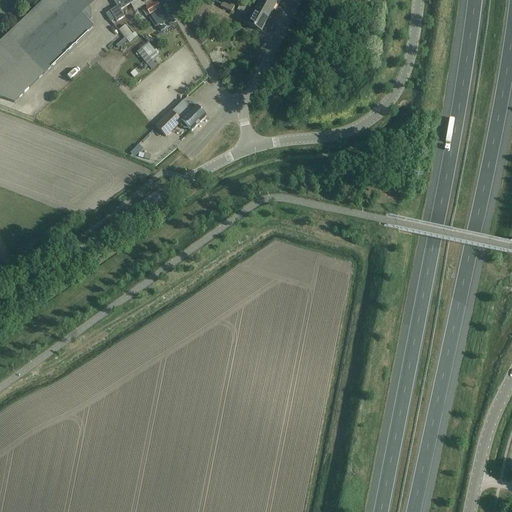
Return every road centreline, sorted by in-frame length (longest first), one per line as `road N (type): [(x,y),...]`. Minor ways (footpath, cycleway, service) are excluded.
road 1 (motorway): [(474,0),(378,511)]
road 2 (motorway): [(413,511),(511,34)]
road 3 (unclassified): [(0,311),(147,203),(251,146)]
road 4 (unclassified): [(251,146),(343,134),(375,116),(404,76),(417,0)]
road 5 (residential): [(230,110),(165,0)]
road 6 (unclassified): [(243,109),(295,0)]
